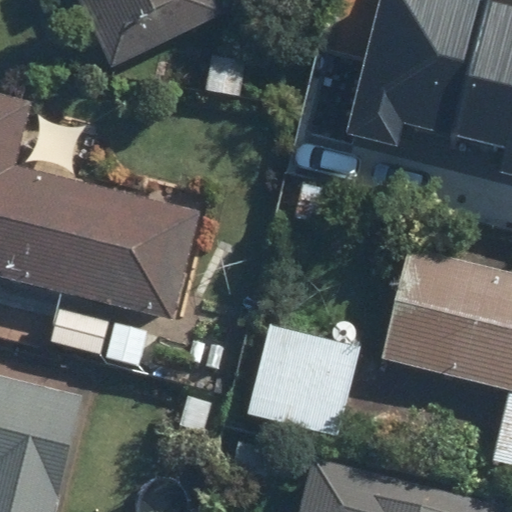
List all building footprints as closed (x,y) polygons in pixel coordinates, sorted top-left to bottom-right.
[(233,11),(227,0),(86,0),(122,68),(233,11)] [(459,139),(492,0),(379,0),(347,134),(398,146),(403,125),(459,139)] [(500,173),(511,176),(511,4),(496,0),(492,0),(459,139),(506,148),(500,173)] [(255,65),(214,55),(203,101),(245,111),(255,65)] [(43,91),(0,81),(0,299),(3,300),(7,282),(190,323),(214,213),(79,183),(89,139),(35,127),(43,91)] [(345,188),(296,181),(291,225),(339,232),(345,188)] [(511,272),(417,247),(386,364),(511,397),(511,419),(500,464),(511,466),(511,272)] [(154,336),(59,312),(50,349),(145,373),(154,336)] [(374,348),(268,327),(250,418),(356,438),(374,348)] [(67,511),(94,401),(0,378),(0,511),(67,511)] [(288,436),(242,433),(238,486),(283,490),(288,436)] [(511,511),(511,504),(313,462),(302,511),(511,511)]
